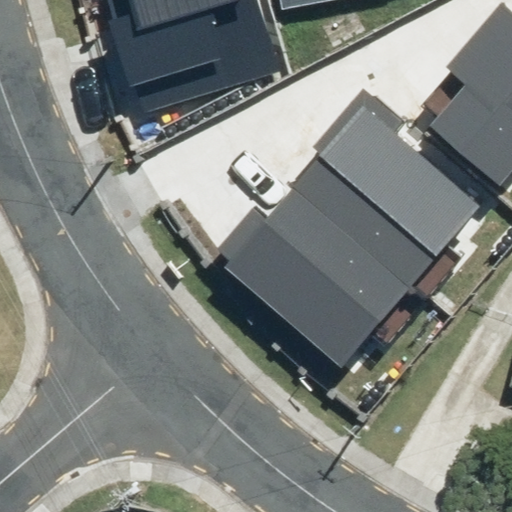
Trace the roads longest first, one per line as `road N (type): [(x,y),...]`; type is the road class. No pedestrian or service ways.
road 1 (residential): [(0,74),(62,208),(149,355)]
road 2 (residential): [(149,355),(336,511)]
road 3 (residential): [(0,486),(149,355)]
